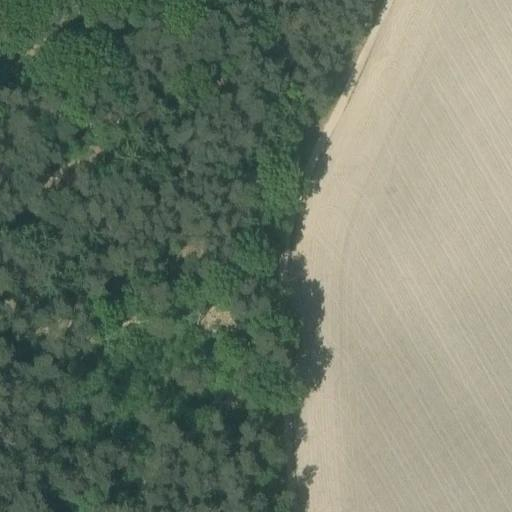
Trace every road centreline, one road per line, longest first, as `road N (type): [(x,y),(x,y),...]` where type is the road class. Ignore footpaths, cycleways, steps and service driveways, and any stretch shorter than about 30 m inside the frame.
road 1 (track): [(386,0),(274,244),(291,511)]
road 2 (track): [(274,244),(0,323)]
